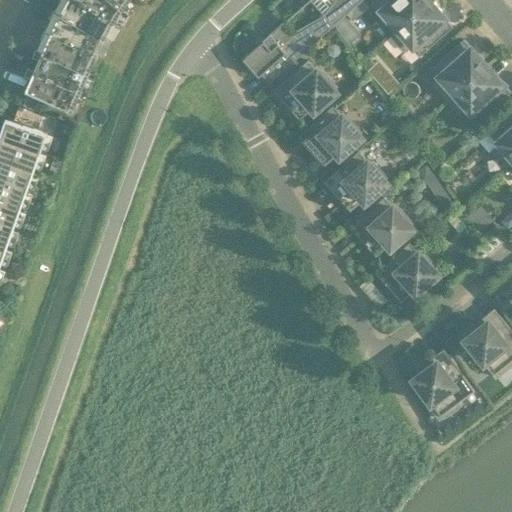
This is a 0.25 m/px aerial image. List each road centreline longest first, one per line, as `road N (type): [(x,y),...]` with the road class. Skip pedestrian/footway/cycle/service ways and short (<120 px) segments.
road 1 (residential): [(18,511),(158,113),(173,75),(201,43)]
road 2 (residential): [(376,352),(201,43)]
road 3 (residential): [(376,352),(511,245)]
